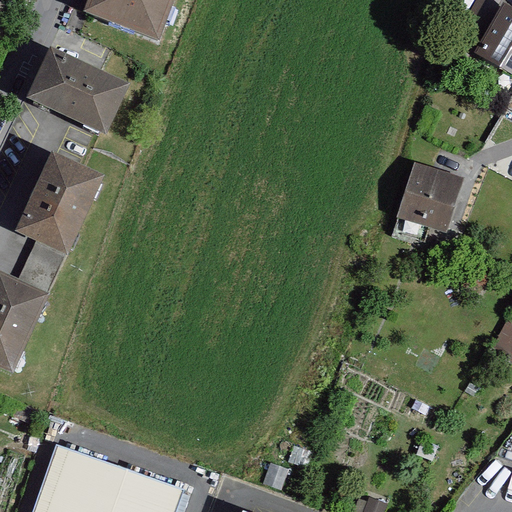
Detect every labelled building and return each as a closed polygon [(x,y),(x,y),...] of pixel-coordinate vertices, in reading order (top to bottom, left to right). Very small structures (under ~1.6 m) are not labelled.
[(171,0),(86,0),(82,12),(157,39),(171,0)] [(511,14),(500,7),(474,52),(511,74),(511,14)] [(106,134),(130,83),(51,47),(27,98),(106,134)] [(102,177),(49,152),(13,230),(66,255),(102,177)] [(463,181),(413,165),(395,221),(445,237),(463,181)] [(47,295),(0,273),(0,367),(11,372),(47,295)] [(181,511),(188,495),(56,448),(33,511),(181,511)]
